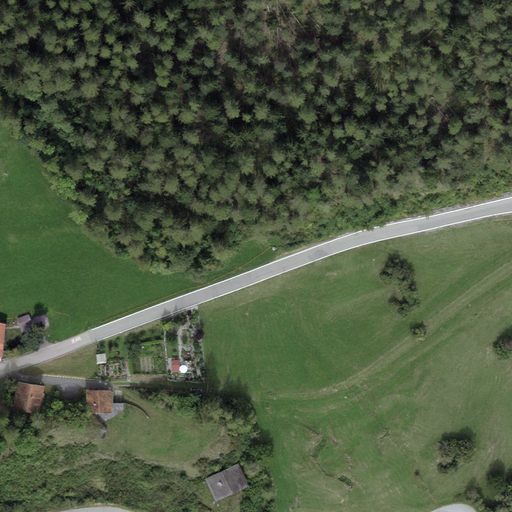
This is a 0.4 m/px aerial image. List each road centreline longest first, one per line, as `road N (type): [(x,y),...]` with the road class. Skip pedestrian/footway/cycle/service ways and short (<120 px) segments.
road 1 (tertiary): [(0,356),(357,228),(511,194)]
road 2 (track): [(0,360),(254,391)]
